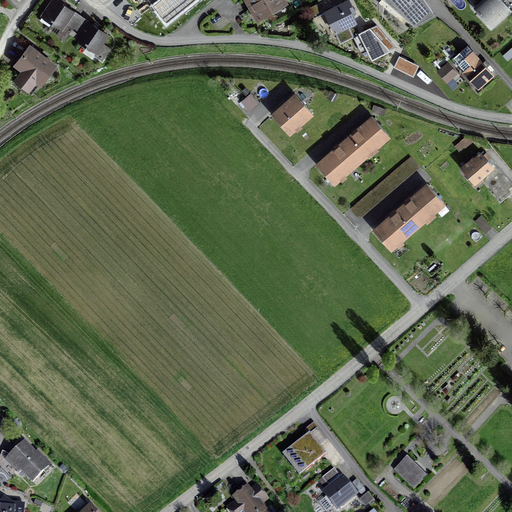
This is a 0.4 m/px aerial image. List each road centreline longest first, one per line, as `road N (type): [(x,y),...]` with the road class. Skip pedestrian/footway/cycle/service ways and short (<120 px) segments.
road 1 (residential): [(511,119),(454,107),(297,44),(177,42)]
road 2 (residential): [(422,312),(250,457),(170,511)]
road 3 (residential): [(248,122),(422,312)]
